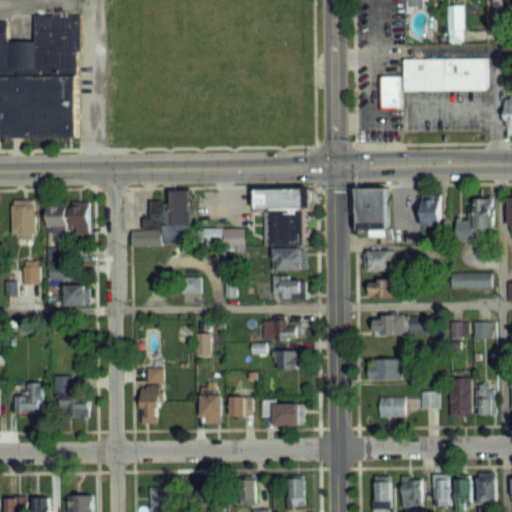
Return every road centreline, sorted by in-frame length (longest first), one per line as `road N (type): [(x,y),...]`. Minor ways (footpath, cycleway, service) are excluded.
road 1 (tertiary): [(511,160),(0,169)]
road 2 (residential): [(511,445),(0,453)]
road 3 (tertiary): [(337,511),(332,0)]
road 4 (residential): [(115,511),(113,167)]
